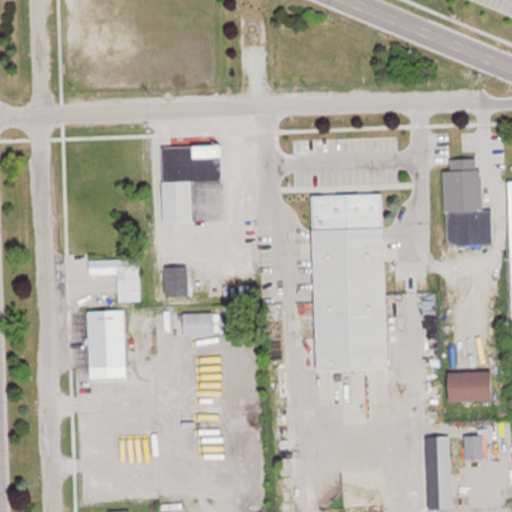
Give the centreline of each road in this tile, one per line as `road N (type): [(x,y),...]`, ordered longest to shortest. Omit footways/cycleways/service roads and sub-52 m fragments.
road 1 (residential): [(0,114),(250,109),(511,90)]
road 2 (residential): [(52,511),(36,0)]
road 3 (tertiary): [(511,72),(342,0)]
